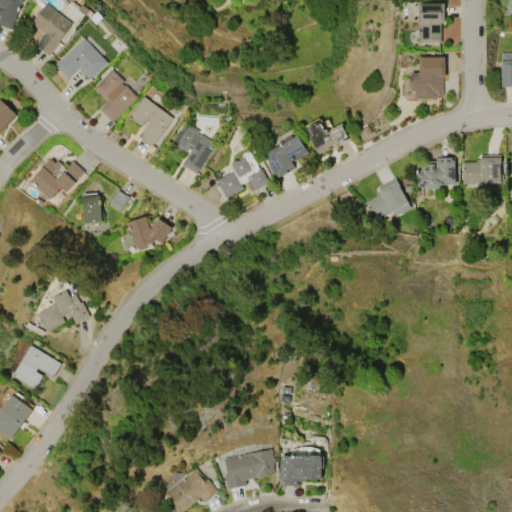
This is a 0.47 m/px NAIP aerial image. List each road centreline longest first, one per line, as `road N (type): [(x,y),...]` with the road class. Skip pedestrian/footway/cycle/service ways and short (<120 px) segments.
road 1 (residential): [(0,500),(157,284),(227,234),(417,136),(474,116),(511,114)]
road 2 (residential): [(0,58),(95,149),(227,234)]
